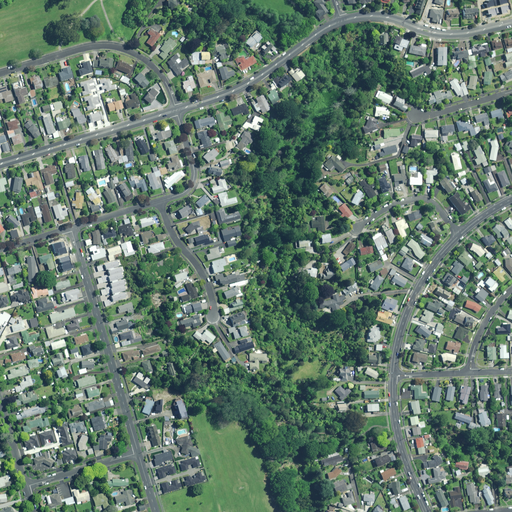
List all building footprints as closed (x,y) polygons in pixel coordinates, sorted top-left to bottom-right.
[(172,2),(171,0),(168,0),(166,1),(168,7),(170,7),(171,10),(173,9),(172,7),(177,6),(175,2),(172,2)] [(324,3),(322,0),(315,0),(312,2),(317,10),(313,12),(319,22),(324,18),(322,15),(327,12),(322,5),(324,3)] [(424,0),(416,0),(414,8),(416,9),(415,14),(420,15),(422,10),(421,10),(424,0)] [(505,11),(502,3),(482,9),(485,16),(496,13),(496,14),(505,11)] [(465,5),(462,6),(462,9),(461,9),(461,19),(472,19),(472,15),(476,15),(475,8),(465,9),(465,5)] [(443,7),(438,6),(437,11),(433,10),(434,7),(430,6),(428,16),(437,18),(436,20),(442,21),(443,16),(442,15),(443,7)] [(159,35),(149,29),(146,33),(150,36),(145,43),(151,47),(159,35)] [(262,37),(255,31),(245,43),(251,48),(256,43),(257,43),(259,41),(262,37)] [(384,34),(378,34),(377,44),(386,44),(386,38),(384,38),(384,34)] [(399,37),(394,35),(391,43),(394,44),(392,48),(400,51),(402,47),(405,48),(407,41),(399,38),(399,37)] [(175,43),(168,38),(165,42),(164,41),(162,44),(163,44),(159,49),(161,51),(158,55),(163,60),(167,55),(166,54),(175,43)] [(494,50),(503,47),(501,40),(496,42),(495,39),(491,41),(494,50)] [(263,45),(259,49),(260,50),(257,52),(259,54),(260,54),(262,56),(270,50),(272,52),(275,49),(269,42),(264,47),(263,45)] [(488,52),(486,43),(480,45),(481,47),(479,47),(479,46),(473,47),(473,49),(467,50),(468,55),(471,54),(472,55),(479,54),(480,57),(485,56),(484,53),(488,52)] [(426,48),(410,45),(409,52),(424,55),(426,48)] [(217,56),(217,54),(223,52),(221,46),(215,48),(210,49),(213,57),(217,56)] [(446,64),(446,46),(437,46),(437,62),(437,64),(446,64)] [(468,63),(467,57),(466,50),(451,52),(452,59),(463,58),(464,64),(468,63)] [(204,64),(204,60),(208,60),(208,52),(199,52),(199,55),(191,55),(191,65),(204,64)] [(241,71),(249,66),(251,68),(253,67),(252,65),(256,62),(252,56),(245,59),(243,55),(238,58),(238,57),(234,59),(241,71)] [(180,60),(178,61),(176,59),(174,60),(172,57),(166,62),(176,76),(181,72),(179,68),(184,65),(180,60)] [(92,67),(101,68),(104,68),(112,68),(112,59),(110,59),(110,58),(105,58),(105,59),(99,59),(99,60),(93,60),(92,67)] [(91,72),(88,60),(81,62),(83,68),(78,70),(80,76),(91,72)] [(122,63),(118,61),(115,68),(129,74),(132,67),(128,65),(129,65),(122,62),(122,63)] [(430,72),(430,71),(427,65),(423,68),(422,65),(409,72),(412,79),(422,74),(421,73),(424,71),(425,73),(424,74),(425,76),(430,73),(430,72)] [(72,78),(68,66),(61,68),(62,72),(57,73),(60,81),(72,78)] [(227,72),(225,67),(218,69),(221,80),(228,78),(228,77),(233,75),(232,70),(227,72)] [(303,76),(298,69),(293,72),(290,69),(287,72),(294,82),(303,76)] [(511,69),(506,72),(506,71),(502,73),(503,74),(498,76),(501,83),(511,77),(511,69)] [(216,81),(213,71),(196,75),(199,88),(211,85),(210,83),(216,81)] [(490,79),(491,72),(483,72),(483,84),(490,85),(490,79)] [(149,83),(139,73),(133,79),(143,88),(149,83)] [(272,89),(276,87),(279,91),(285,87),(284,85),(289,81),(284,74),(277,80),(275,77),(271,80),(274,84),(270,87),(272,89)] [(119,80),(126,84),(127,84),(129,82),(127,82),(129,79),(122,75),(119,80)] [(475,89),(477,76),(470,75),(468,88),(475,89)] [(41,87),(38,76),(29,78),(30,84),(32,84),(34,89),(41,87)] [(195,88),(191,76),(187,77),(188,80),(182,82),(183,85),(181,86),(182,89),(183,89),(184,93),(191,91),(191,89),(195,88)] [(58,84),(56,77),(50,79),(49,78),(42,80),(45,88),(58,84)] [(105,78),(98,80),(100,84),(103,83),(104,85),(101,86),(102,90),(105,89),(106,91),(115,88),(114,84),(111,85),(109,79),(105,80),(105,78)] [(464,82),(461,83),(460,85),(461,86),(460,87),(455,78),(449,82),(452,86),(451,87),(452,89),(453,88),(458,96),(460,94),(461,97),(464,95),(468,94),(464,82)] [(92,79),(79,83),(80,87),(83,86),(84,91),(81,92),(82,96),(91,93),(90,90),(94,88),(93,85),(89,86),(88,84),(93,82),(92,79)] [(6,91),(5,86),(0,87),(0,99),(3,98),(5,103),(13,100),(10,90),(6,91)] [(19,87),(12,89),(14,97),(15,96),(18,104),(24,103),(22,96),(27,95),(25,87),(20,89),(19,87)] [(158,93),(152,88),(143,99),(149,104),(154,98),(158,93)] [(271,89),(266,92),(267,93),(265,95),(271,105),(275,103),(274,102),(277,100),(274,95),(276,94),(273,89),(272,90),(271,89)] [(391,97),(377,90),(374,97),(388,104),(391,97)] [(451,99),(449,91),(440,94),(439,90),(432,93),(433,94),(427,96),(429,100),(427,100),(428,105),(435,103),(436,105),(440,104),(440,103),(451,99)] [(136,97),(134,93),(129,95),(131,99),(124,102),(126,109),(133,106),(134,109),(138,107),(137,105),(140,104),(137,97),(136,97)] [(269,109),(262,94),(254,98),(256,103),(252,105),(255,111),(259,110),(261,113),(269,109)] [(92,95),(83,98),(84,101),(87,100),(89,106),(86,107),(87,111),(96,108),(95,105),(99,103),(98,101),(97,97),(93,98),(92,95)] [(404,101),(395,97),(394,101),(392,100),(389,104),(399,109),(404,112),(406,107),(402,105),(404,101)] [(122,108),(120,100),(107,104),(109,112),(115,110),(122,108)] [(62,108),(60,101),(52,104),(54,111),(62,108)] [(242,115),(242,114),(242,115),(244,114),(244,116),(248,114),(247,111),(243,103),(230,109),(233,116),(241,113),(242,115)] [(386,108),(374,107),(373,116),(381,117),(381,114),(388,115),(388,110),(385,110),(386,108)] [(80,114),(79,109),(77,108),(75,109),(74,110),(74,109),(73,108),(71,109),(70,110),(71,112),(72,112),(73,118),(75,118),(77,125),(85,122),(83,115),(81,115),(81,114),(80,114)] [(503,120),(500,109),(489,112),(491,118),(497,117),(498,121),(503,120)] [(90,114),(87,115),(90,123),(93,122),(99,120),(102,119),(100,111),(96,112),(96,113),(90,115),(90,114)] [(223,117),(222,113),(215,115),(219,131),(228,128),(227,126),(231,124),(228,116),(223,117)] [(488,125),(485,113),(473,116),(475,123),(482,121),(484,126),(488,125)] [(54,132),(50,116),(42,118),(47,135),(52,133),(53,138),(58,137),(57,131),(54,132)] [(245,122),(241,127),(246,129),(247,127),(257,131),(259,126),(255,125),(257,121),(260,123),(261,119),(254,116),(250,124),(245,122)] [(375,125),(377,119),(374,118),(374,119),(367,116),(364,127),(370,129),(371,132),(376,130),(375,125)] [(70,126),(68,118),(63,120),(60,121),(59,117),(56,118),(57,122),(56,122),(58,130),(59,129),(59,131),(67,129),(67,127),(70,126)] [(213,121),(212,117),(208,118),(207,117),(193,122),(195,129),(208,125),(209,128),(215,126),(214,123),(216,122),(215,120),(213,121)] [(13,130),(18,129),(16,124),(19,124),(17,119),(6,123),(8,131),(7,131),(9,138),(11,137),(13,145),(22,143),(19,134),(14,135),(13,130)] [(33,125),(29,120),(23,125),(26,129),(26,130),(31,135),(35,139),(40,134),(37,130),(33,125)] [(474,135),(475,135),(473,128),(471,129),(470,125),(467,126),(467,123),(463,124),(463,122),(459,123),(459,121),(455,122),(457,132),(464,130),(464,131),(468,130),(470,136),(474,135)] [(453,132),(452,125),(441,126),(442,136),(439,137),(440,141),(447,140),(446,136),(447,135),(446,133),(453,132)] [(171,137),(169,129),(161,131),(154,133),(151,134),(152,139),(156,138),(157,140),(171,137)] [(398,136),(398,129),(382,130),(382,138),(388,138),(388,137),(398,136)] [(436,141),(436,130),(424,130),(424,141),(436,141)] [(199,139),(202,145),(199,146),(199,148),(202,147),(202,148),(210,145),(205,131),(196,134),(198,139),(199,139)] [(251,136),(244,131),(240,137),(241,138),(235,146),(241,150),(243,147),(244,148),(247,143),(249,144),(253,139),(250,137),(251,136)] [(420,136),(410,135),(409,146),(416,147),(416,143),(419,143),(420,136)] [(144,142),(141,137),(134,141),(141,155),(148,151),(144,142)] [(497,146),(496,140),(489,142),(489,143),(491,147),(488,160),(494,161),(497,146)] [(170,141),(164,143),(163,145),(165,150),(167,150),(168,155),(176,152),(173,142),(170,141)] [(233,148),(231,141),(224,143),(226,150),(233,148)] [(7,142),(0,144),(3,152),(9,150),(7,142)] [(123,163),(121,157),(121,155),(116,157),(110,145),(104,148),(111,163),(117,160),(119,163),(123,163)] [(379,157),(380,156),(381,159),(385,158),(384,155),(396,153),(394,145),(381,149),(382,151),(377,152),(379,157)] [(121,157),(123,163),(132,161),(131,146),(124,146),(125,156),(121,157)] [(484,155),(479,146),(472,150),(476,158),(473,160),(476,165),(481,163),(483,167),(488,164),(483,155),(484,155)] [(208,163),(217,154),(217,153),(219,151),(215,147),(213,149),(212,149),(207,153),(207,152),(202,157),(208,163)] [(101,150),(100,150),(93,151),(96,170),(104,169),(101,150)] [(461,169),(457,154),(450,156),(454,170),(461,169)] [(83,172),(91,170),(91,167),(88,167),(86,155),(77,157),(78,163),(80,163),(81,169),(82,169),(83,172)] [(325,171),(327,170),(330,172),(334,168),(339,173),(344,167),(337,161),(340,158),(336,155),(334,157),(333,156),(332,157),(330,155),(326,160),(326,159),(318,167),(320,169),(321,167),(325,171)] [(178,161),(176,156),(170,157),(171,162),(166,164),(167,169),(173,167),(173,169),(182,167),(180,160),(178,161)] [(74,163),(73,158),(68,158),(69,163),(64,164),(65,167),(63,168),(64,173),(66,172),(67,179),(74,178),(72,163),(74,163)] [(229,164),(228,159),(218,162),(220,167),(222,167),(222,169),(227,168),(226,165),(229,164)] [(53,165),(46,167),(47,168),(39,170),(40,176),(42,175),(45,185),(53,183),(50,175),(56,173),(53,165)] [(405,183),(403,165),(399,165),(400,174),(392,175),(392,182),(400,181),(401,183),(405,183)] [(160,176),(158,170),(157,170),(156,167),(152,168),(153,172),(146,175),(150,187),(151,186),(152,190),(161,187),(159,182),(156,183),(155,177),(160,176)] [(160,176),(161,178),(163,177),(162,175),(167,173),(165,167),(158,170),(160,176)] [(220,169),(207,167),(205,173),(210,174),(213,175),(219,176),(220,169)] [(435,168),(432,168),(432,171),(425,171),(424,183),(431,183),(431,175),(437,176),(437,171),(435,171),(435,168)] [(43,189),(37,171),(27,174),(29,179),(24,180),(26,186),(34,184),(36,191),(43,189)] [(181,176),(177,171),(175,173),(174,172),(168,178),(167,176),(164,179),(167,182),(163,185),(167,189),(181,176)] [(509,184),(503,171),(496,174),(502,187),(509,184)] [(420,185),(421,173),(413,172),(413,178),(408,177),(408,185),(420,185)] [(23,177),(14,176),(12,190),(21,191),(23,177)] [(108,204),(114,201),(113,196),(110,193),(110,190),(114,188),(112,184),(118,182),(116,177),(109,180),(110,181),(106,183),(108,188),(102,192),(106,199),(108,204)] [(134,179),(133,177),(127,178),(130,188),(135,186),(136,189),(140,187),(142,192),(146,190),(143,179),(138,181),(137,178),(134,179)] [(386,183),(384,177),(376,180),(381,193),(387,191),(386,189),(389,188),(387,183),(386,183)] [(0,191),(7,190),(7,192),(9,191),(8,188),(7,184),(5,178),(0,179),(0,191)] [(452,189),(444,178),(437,183),(442,189),(443,188),(446,193),(452,189)] [(489,183),(488,179),(482,182),(487,194),(493,191),(493,192),(497,190),(493,181),(489,183)] [(221,180),(217,181),(218,186),(210,188),(212,194),(227,190),(225,182),(222,183),(221,180)] [(375,195),(367,181),(360,185),(364,191),(368,199),(375,195)] [(132,197),(123,183),(117,187),(126,201),(132,197)] [(332,193),(322,183),(317,188),(326,198),(332,193)] [(100,202),(90,187),(85,191),(87,195),(86,196),(90,201),(91,201),(94,205),(100,202)] [(481,199),(477,189),(469,193),(474,203),(481,199)] [(363,196),(359,191),(355,194),(350,202),(355,206),(360,198),(363,196)] [(55,199),(53,192),(41,195),(42,198),(46,197),(47,201),(55,199)] [(226,196),(225,192),(217,194),(220,207),(236,203),(234,197),(226,200),(224,196),(226,196)] [(459,196),(455,192),(447,198),(460,216),(469,209),(466,205),(464,206),(457,197),(459,196)] [(80,196),(80,193),(75,193),(74,201),(71,201),(71,206),(74,206),(74,208),(81,209),(81,203),(82,203),(82,196),(80,196)] [(209,200),(204,194),(199,198),(200,199),(195,203),(199,208),(209,200)] [(351,214),(343,203),(337,208),(342,214),(339,216),(341,218),(343,216),(346,218),(351,214)] [(47,210),(46,204),(40,206),(41,209),(44,223),(50,221),(48,210),(47,210)] [(61,211),(59,204),(52,206),(55,219),(58,218),(58,220),(64,219),(63,216),(67,215),(65,210),(61,211)] [(193,213),(188,205),(176,211),(179,218),(189,214),(189,215),(193,213)] [(35,221),(31,207),(26,208),(28,213),(21,215),(24,227),(28,225),(27,218),(29,218),(30,222),(35,221)] [(218,225),(225,223),(225,225),(233,223),(232,221),(233,221),(231,214),(224,216),(222,211),(221,211),(221,209),(214,211),(218,225)] [(421,217),(419,210),(407,214),(409,221),(421,217)] [(19,224),(9,214),(4,219),(15,229),(19,224)] [(323,221),(322,216),(315,217),(316,221),(309,221),(310,228),(316,227),(316,232),(330,231),(329,228),(328,228),(327,220),(323,221)] [(153,224),(151,217),(145,219),(145,218),(138,220),(140,228),(153,224)] [(511,221),(509,217),(503,221),(508,228),(511,229),(511,221)] [(123,220),(123,223),(120,224),(120,226),(117,227),(119,234),(123,233),(124,236),(127,235),(128,237),(132,236),(129,223),(128,224),(127,219),(123,220)] [(403,224),(401,220),(394,223),(400,238),(405,236),(402,229),(407,227),(405,223),(403,224)] [(437,227),(433,220),(427,223),(431,232),(436,235),(441,228),(438,226),(437,227)] [(194,229),(195,228),(197,233),(203,231),(201,226),(199,226),(198,221),(190,224),(184,229),(188,234),(194,229)] [(511,239),(510,237),(509,237),(508,238),(506,236),(507,235),(500,224),(497,226),(496,225),(491,229),(496,235),(496,238),(500,238),(503,241),(505,239),(509,245),(511,242),(511,239)] [(387,230),(385,225),(380,227),(383,233),(383,232),(389,244),(395,241),(390,229),(387,230)] [(225,242),(229,241),(228,238),(235,236),(235,237),(240,236),(237,227),(232,228),(233,229),(227,231),(226,227),(220,229),(223,242),(225,242)] [(116,237),(113,229),(101,233),(103,239),(109,237),(110,239),(116,237)] [(97,230),(91,232),(92,237),(92,245),(100,244),(99,237),(97,230)] [(151,237),(149,231),(139,234),(142,242),(139,243),(140,245),(148,243),(147,238),(151,237)] [(208,240),(206,233),(187,239),(188,244),(194,242),(195,246),(200,245),(201,246),(213,243),(212,239),(208,240)] [(329,242),(327,234),(319,235),(320,243),(329,242)] [(379,234),(376,236),(375,234),(370,237),(377,251),(387,246),(381,235),(380,236),(379,234)] [(421,234),(418,239),(420,240),(419,241),(428,247),(432,240),(421,234)] [(495,240),(491,234),(486,237),(485,235),(481,238),(487,246),(495,240)] [(313,239),(308,240),(294,241),(295,249),(303,248),(303,247),(308,246),(308,244),(313,243),(313,239)] [(410,239),(407,243),(406,243),(405,245),(406,246),(406,245),(411,249),(414,256),(419,260),(424,254),(420,251),(417,244),(410,239)] [(130,242),(121,245),(120,245),(121,250),(122,250),(125,257),(134,254),(133,251),(132,251),(130,242)] [(163,249),(161,242),(148,246),(149,248),(147,249),(148,253),(150,253),(151,254),(159,252),(159,250),(163,249)] [(355,246),(350,242),(342,252),(346,255),(348,253),(349,254),(355,246)] [(479,246),(473,243),(470,249),(475,251),(480,257),(485,252),(479,246)] [(96,250),(95,246),(88,248),(89,252),(91,251),(92,255),(90,255),(92,261),(106,257),(103,248),(96,250)] [(120,253),(118,246),(106,250),(108,256),(107,256),(109,262),(114,260),(112,255),(120,253)] [(372,253),(371,246),(358,249),(359,255),(372,253)] [(207,260),(219,257),(219,254),(220,253),(219,247),(208,250),(209,254),(205,255),(207,260)] [(510,253),(507,248),(500,253),(503,257),(510,253)] [(66,258),(59,249),(52,253),(59,262),(55,265),(59,270),(64,266),(61,262),(66,258)] [(468,255),(463,251),(457,258),(466,266),(471,260),(470,259),(471,258),(468,255)] [(40,264),(43,263),(44,265),(45,265),(46,270),(53,268),(49,254),(38,257),(40,264)] [(179,268),(173,256),(166,260),(168,264),(159,268),(163,275),(179,268)] [(35,281),(33,257),(25,257),(27,282),(35,281)] [(411,260),(406,257),(400,267),(409,272),(411,269),(410,268),(412,263),(410,262),(411,260)] [(355,263),(351,258),(339,266),(343,271),(355,263)] [(225,265),(223,259),(210,262),(212,268),(210,269),(212,274),(222,271),(221,266),(225,265)] [(382,267),(378,260),(366,266),(369,273),(382,267)] [(463,267),(455,260),(452,264),(454,266),(450,271),(456,275),(463,267)] [(107,269),(107,270),(112,269),(112,268),(117,266),(116,261),(103,265),(103,268),(104,270),(107,269)] [(482,265),(478,262),(474,266),(477,270),(482,265)] [(20,272),(18,264),(6,268),(8,275),(20,272)] [(112,269),(107,270),(106,270),(107,271),(105,271),(106,276),(101,277),(101,278),(96,280),(97,284),(110,280),(110,282),(116,280),(121,279),(120,273),(121,272),(120,267),(114,269),(114,268),(112,269)] [(504,274),(499,267),(492,272),(501,283),(504,280),(501,276),(504,274)] [(303,276),(316,277),(316,275),(314,274),(315,269),(310,268),(310,270),(305,270),(305,271),(303,271),(303,276)] [(332,269),(327,269),(327,272),(325,272),(325,275),(322,275),(322,279),(332,279),(332,269)] [(188,278),(185,271),(173,276),(175,282),(188,278)] [(236,282),(243,281),(241,274),(234,276),(233,273),(222,276),(221,274),(213,276),(215,281),(217,281),(218,284),(220,284),(220,286),(236,281),(236,282)] [(457,285),(460,281),(452,275),(451,276),(447,273),(446,276),(444,275),(441,281),(449,286),(451,283),(453,285),(454,283),(457,285)] [(383,279),(377,275),(373,281),(371,280),(368,284),(370,285),(369,287),(375,291),(383,279)] [(405,282),(394,275),(390,283),(393,285),(394,283),(402,288),(405,282)] [(482,287),(484,284),(489,288),(488,289),(492,292),(498,285),(488,277),(484,282),(480,280),(477,283),(482,287)] [(68,281),(67,280),(54,284),(55,290),(71,286),(69,281),(68,281)] [(109,283),(110,287),(99,290),(101,296),(110,293),(110,295),(123,291),(122,285),(123,285),(122,281),(121,280),(116,281),(116,280),(110,282),(111,283),(109,283)] [(238,294),(237,294),(239,293),(238,290),(236,290),(235,287),(244,285),(246,283),(245,280),(243,281),(236,282),(233,283),(234,286),(231,287),(231,288),(229,289),(230,290),(222,292),(225,299),(238,294)] [(194,287),(192,283),(185,285),(191,299),(198,296),(194,287)] [(355,291),(355,290),(356,290),(356,292),(358,292),(358,288),(356,288),(356,287),(355,287),(355,283),(351,283),(350,285),(343,290),(346,295),(352,291),(355,291)] [(40,291),(38,285),(30,287),(31,292),(30,292),(32,299),(37,298),(37,297),(47,294),(48,296),(53,295),(51,288),(46,289),(40,291)] [(449,293),(438,287),(435,291),(446,297),(449,293)] [(479,290),(477,288),(473,292),(475,294),(473,297),(480,303),(487,294),(481,288),(479,290)] [(30,301),(27,289),(24,290),(25,292),(11,296),(13,303),(22,301),(22,304),(28,303),(28,301),(30,301)] [(76,289),(60,293),(61,299),(62,302),(65,301),(65,300),(71,299),(72,301),(77,299),(76,294),(77,294),(76,289)] [(104,306),(108,305),(125,301),(122,292),(110,296),(111,299),(109,299),(110,301),(108,301),(108,300),(102,301),(104,306)] [(325,301),(319,301),(318,308),(322,308),(323,306),(327,306),(327,308),(330,308),(331,312),(339,310),(338,306),(341,305),(343,303),(342,301),(345,299),(342,294),(338,297),(337,294),(331,295),(332,299),(325,301)] [(451,307),(453,303),(449,300),(449,302),(439,296),(437,299),(447,304),(447,305),(444,309),(449,312),(451,307)] [(47,304),(45,298),(36,300),(38,307),(35,307),(37,313),(53,309),(51,303),(47,304)] [(389,300),(384,298),(380,308),(387,311),(389,308),(393,310),(396,301),(390,299),(389,300)] [(227,308),(222,310),(224,314),(229,313),(233,312),(232,311),(241,308),(238,299),(234,300),(235,302),(229,304),(230,309),(228,309),(227,308)] [(476,313),(480,307),(474,303),(466,300),(463,306),(472,310),(476,313)] [(442,304),(434,301),(432,305),(427,303),(425,308),(437,313),(437,314),(441,316),(443,311),(440,310),(442,304)] [(195,314),(194,312),(201,310),(199,302),(182,306),(183,314),(188,313),(189,315),(195,314)] [(132,312),(129,303),(117,307),(118,309),(116,309),(117,313),(126,311),(127,314),(132,312)] [(459,307),(454,304),(451,310),(456,313),(459,307)] [(74,316),(72,308),(63,311),(63,312),(58,314),(58,312),(48,315),(51,324),(55,322),(74,316)] [(433,314),(424,310),(419,320),(428,324),(433,314)] [(391,314),(383,311),(382,314),(376,312),(374,320),(390,325),(391,321),(386,319),(387,316),(390,317),(391,314)] [(242,321),(243,320),(240,312),(227,317),(227,316),(223,318),(224,321),(228,320),(229,324),(232,323),(234,327),(244,324),(242,321)] [(200,325),(197,314),(192,316),(192,317),(179,321),(180,325),(183,324),(184,328),(191,326),(192,327),(200,325)] [(453,320),(469,328),(472,317),(465,316),(464,318),(456,314),(453,320)] [(118,331),(127,328),(125,320),(127,319),(126,317),(121,318),(122,320),(119,320),(120,322),(115,324),(116,328),(110,329),(111,334),(118,332),(118,331)] [(79,328),(76,319),(72,320),(72,323),(65,325),(67,332),(79,328)] [(24,329),(21,320),(17,322),(18,324),(10,326),(12,332),(24,329)] [(437,337),(438,336),(439,333),(442,334),(442,332),(441,331),(443,325),(437,323),(434,334),(436,335),(436,336),(437,337)] [(510,333),(510,324),(503,324),(503,327),(497,327),(497,334),(510,333)] [(430,332),(420,325),(416,330),(426,338),(430,332)] [(55,329),(53,329),(52,326),(45,328),(48,339),(64,334),(62,328),(55,330),(55,329)] [(246,335),(243,326),(236,328),(238,333),(236,333),(234,327),(227,329),(228,333),(231,333),(233,339),(239,338),(238,336),(240,335),(240,337),(246,335)] [(468,330),(458,326),(453,338),(460,341),(463,334),(466,335),(468,330)] [(377,339),(378,339),(378,332),(378,328),(375,328),(368,327),(367,333),(366,333),(366,339),(365,339),(365,342),(374,342),(374,341),(376,341),(377,339)] [(214,337),(205,330),(201,336),(196,331),(192,336),(197,340),(199,339),(202,342),(204,340),(209,344),(214,337)] [(31,344),(31,343),(33,342),(33,341),(37,339),(36,337),(39,336),(38,333),(28,336),(26,332),(25,332),(25,331),(20,332),(24,344),(27,343),(28,345),(31,344)] [(134,343),(138,341),(137,338),(135,339),(132,331),(130,331),(118,334),(120,341),(120,342),(121,347),(134,343)] [(88,341),(86,334),(73,338),(75,345),(88,341)] [(18,346),(14,336),(7,338),(9,344),(5,345),(6,350),(12,348),(13,350),(17,349),(16,347),(18,346)] [(246,343),(244,339),(238,341),(239,345),(233,348),(235,354),(253,347),(250,341),(246,343)] [(417,342),(415,341),(414,345),(412,345),(411,349),(421,351),(423,341),(418,339),(417,342)] [(65,346),(63,340),(50,344),(52,350),(65,346)] [(228,357),(229,357),(219,341),(213,345),(224,363),(230,359),(228,357)] [(454,343),(447,341),(444,349),(450,351),(451,349),(453,350),(452,354),(456,355),(460,343),(454,342),(454,343)] [(80,346),(80,347),(78,348),(79,353),(81,352),(82,356),(91,354),(89,348),(90,348),(89,344),(80,346)] [(140,351),(142,356),(159,351),(157,344),(143,348),(143,347),(138,348),(139,351),(140,351)] [(34,348),(33,346),(28,347),(30,354),(31,357),(44,353),(42,347),(37,348),(37,347),(34,348)] [(505,353),(505,346),(498,346),(498,359),(508,358),(508,353),(505,353)] [(494,347),(485,347),(485,357),(487,357),(487,360),(494,360),(494,347)] [(133,352),(132,349),(121,353),(123,362),(130,360),(130,361),(133,360),(137,359),(136,356),(139,356),(137,351),(133,352)] [(25,351),(20,353),(19,352),(10,355),(12,363),(25,358),(24,355),(26,355),(25,351)] [(426,356),(413,352),(410,361),(418,363),(418,361),(424,363),(426,356)] [(63,360),(61,353),(55,354),(56,358),(51,359),(53,366),(58,364),(58,366),(64,364),(63,360)] [(367,363),(372,363),(372,366),(376,366),(376,364),(379,364),(380,354),(374,353),(374,356),(370,355),(367,355),(367,363)] [(455,356),(445,353),(440,354),(442,361),(445,360),(453,362),(455,356)] [(264,363),(264,354),(248,354),(248,361),(253,361),(253,363),(247,363),(247,369),(256,370),(257,361),(260,361),(260,363),(264,363)] [(36,358),(26,361),(28,369),(38,366),(36,358)] [(152,371),(147,360),(141,363),(145,373),(152,371)] [(89,362),(89,361),(80,361),(80,368),(86,368),(87,369),(93,369),(92,362),(89,362)] [(173,374),(169,363),(165,365),(166,367),(164,368),(166,375),(169,374),(169,376),(173,374)] [(24,370),(23,365),(19,366),(20,369),(14,370),(14,369),(9,370),(10,374),(6,375),(7,379),(28,374),(27,370),(24,370)] [(58,370),(54,372),(58,380),(67,376),(62,366),(57,369),(58,370)] [(377,373),(366,367),(363,373),(374,379),(377,373)] [(347,369),(337,369),(337,376),(340,376),(340,381),(346,381),(346,376),(347,376),(347,369)] [(146,383),(148,380),(145,378),(142,382),(139,380),(142,375),(137,373),(132,381),(143,388),(143,387),(147,389),(150,385),(146,383)] [(32,385),(30,376),(24,377),(25,381),(19,383),(20,386),(14,388),(15,390),(12,391),(13,394),(25,390),(24,387),(32,385)] [(87,377),(75,381),(73,381),(74,386),(76,385),(77,387),(81,386),(81,387),(95,383),(93,376),(87,378),(87,377)] [(488,398),(489,384),(484,384),(484,386),(479,386),(479,401),(486,401),(486,398),(488,398)] [(420,385),(409,386),(409,390),(413,390),(413,399),(426,399),(426,393),(420,393),(420,385)] [(343,391),(339,386),(333,392),(338,397),(337,398),(340,401),(349,392),(346,388),(343,391)] [(453,387),(446,386),(445,393),(443,393),(443,396),(445,397),(444,400),(451,401),(453,387)] [(469,388),(461,386),(460,389),(459,389),(458,393),(459,393),(458,400),(461,400),(460,403),(465,404),(469,388)] [(440,388),(431,387),(429,400),(437,402),(440,388)] [(91,391),(90,388),(85,389),(88,398),(99,395),(97,389),(91,391)] [(71,398),(75,396),(76,398),(82,396),(81,390),(74,392),(75,393),(70,395),(71,398)] [(32,395),(31,391),(26,393),(23,394),(17,396),(19,402),(22,401),(23,404),(36,400),(35,394),(32,395)] [(144,405),(143,406),(141,412),(148,415),(153,403),(150,401),(151,398),(147,396),(146,399),(145,399),(143,404),(144,405)] [(109,401),(104,402),(105,407),(113,405),(111,399),(109,399),(109,401)] [(172,403),(175,410),(172,411),(174,415),(177,414),(178,418),(182,416),(182,418),(186,417),(179,400),(172,403)] [(104,407),(102,403),(102,401),(96,402),(95,401),(84,404),(84,407),(85,407),(86,410),(87,410),(88,412),(104,407)] [(419,413),(417,401),(409,402),(410,410),(411,410),(412,414),(419,413)] [(483,406),(482,403),(477,404),(478,409),(477,409),(478,415),(477,415),(478,422),(479,422),(479,427),(484,426),(484,428),(487,427),(487,425),(489,424),(489,419),(487,420),(486,414),(487,413),(487,411),(483,412),(482,406),(483,406)] [(378,414),(378,411),(378,404),(365,405),(365,412),(372,411),(372,414),(378,414)] [(19,412),(20,414),(15,416),(17,422),(23,420),(23,421),(33,417),(33,416),(44,412),(41,405),(19,412)] [(80,413),(78,407),(67,411),(69,419),(72,418),(71,416),(80,413)] [(503,413),(503,409),(499,409),(499,413),(495,414),(496,420),(497,427),(504,427),(504,420),(505,420),(504,413),(503,413)] [(456,412),(453,419),(467,424),(466,427),(472,429),(474,424),(468,422),(470,418),(456,412)] [(106,428),(102,415),(90,419),(94,432),(106,428)] [(424,424),(423,422),(417,423),(416,416),(409,418),(410,425),(418,424),(418,425),(418,427),(411,428),(412,436),(420,435),(419,428),(424,427),(424,424)] [(48,425),(46,418),(40,419),(40,418),(27,422),(28,425),(23,426),(24,433),(30,431),(30,429),(38,426),(39,428),(48,425)] [(83,425),(82,422),(75,424),(75,423),(68,425),(71,433),(76,431),(77,434),(82,433),(86,432),(84,427),(83,428),(82,425),(83,425)] [(156,430),(154,425),(146,428),(152,447),(160,445),(156,434),(160,433),(158,429),(156,430)] [(70,435),(67,426),(61,428),(63,437),(70,435)] [(41,450),(36,433),(29,436),(34,450),(36,449),(37,451),(41,450)] [(98,444),(93,446),(94,451),(100,449),(107,449),(107,441),(111,441),(112,435),(99,434),(98,444)] [(186,437),(186,434),(179,436),(179,438),(174,439),(176,444),(177,444),(181,447),(179,453),(186,455),(188,452),(189,453),(190,457),(199,455),(197,448),(193,449),(189,436),(186,437)] [(88,438),(80,435),(77,443),(78,451),(84,450),(84,445),(88,438)] [(424,453),(421,438),(414,439),(416,448),(417,455),(424,453)] [(72,454),(68,440),(60,442),(62,451),(64,450),(65,453),(67,452),(68,455),(72,454)] [(379,451),(376,441),(369,444),(372,453),(379,451)] [(56,460),(54,461),(50,458),(48,451),(40,454),(40,455),(32,457),(34,465),(42,463),(50,467),(52,464),(56,466),(61,464),(59,459),(56,460)] [(172,459),(169,451),(153,456),(154,459),(152,459),(154,467),(161,464),(161,463),(172,459)] [(339,456),(337,457),(336,455),(321,459),(323,466),(330,464),(330,466),(335,465),(341,463),(339,456)] [(389,462),(386,455),(373,460),(375,467),(389,462)] [(435,467),(441,463),(435,455),(431,458),(433,461),(422,463),(423,469),(426,469),(426,470),(429,469),(428,468),(435,467)] [(468,462),(454,461),(454,467),(458,468),(458,469),(467,470),(468,462)] [(488,475),(487,463),(481,464),(482,467),(477,468),(478,478),(484,478),(484,475),(488,475)] [(340,472),(335,468),(331,471),(325,473),(327,480),(335,477),(340,472)] [(380,473),(383,480),(378,482),(380,486),(384,484),(383,481),(389,479),(388,477),(395,474),(393,468),(380,473)] [(439,472),(438,468),(432,469),(433,478),(427,479),(427,484),(441,481),(440,478),(443,477),(442,471),(439,472)] [(511,481),(511,468),(507,469),(508,472),(506,472),(506,475),(503,475),(504,479),(503,479),(503,484),(510,483),(510,481),(511,481)] [(177,480),(173,469),(163,473),(166,481),(162,482),(164,486),(168,485),(170,488),(173,487),(174,492),(185,487),(183,482),(178,484),(176,480),(177,480)] [(9,481),(7,475),(0,477),(0,487),(5,486),(4,483),(9,481)] [(346,490),(341,480),(331,484),(334,492),(337,491),(338,493),(346,490)] [(394,496),(401,493),(396,482),(386,486),(388,489),(390,488),(393,495),(391,496),(389,492),(387,494),(390,499),(395,497),(394,496)] [(474,492),(473,484),(465,485),(467,496),(468,495),(469,503),(471,503),(471,504),(479,503),(478,496),(476,496),(475,492),(474,492)] [(460,499),(458,487),(453,488),(454,491),(448,492),(449,501),(448,501),(449,508),(454,507),(453,500),(460,499)] [(76,503),(77,504),(81,503),(80,502),(89,499),(87,492),(78,494),(77,488),(70,490),(72,496),(74,496),(76,503)] [(493,500),(487,488),(481,490),(483,494),(483,495),(488,506),(493,503),(491,500),(493,500)] [(132,494),(130,489),(121,492),(122,494),(113,497),(116,504),(124,502),(125,506),(135,503),(132,496),(130,497),(130,495),(132,494)] [(446,505),(440,490),(434,492),(440,508),(446,505)] [(109,508),(104,492),(94,496),(95,499),(92,500),(95,507),(101,504),(103,510),(109,508)] [(58,493),(45,497),(46,498),(47,504),(46,505),(48,509),(56,507),(56,509),(62,507),(61,502),(64,501),(65,505),(74,503),(72,497),(66,499),(60,500),(58,493)] [(354,503),(351,494),(344,496),(345,497),(340,498),(343,506),(354,503)] [(373,502),(373,494),(362,495),(362,501),(365,501),(366,505),(371,505),(371,502),(373,502)] [(409,508),(404,496),(398,499),(403,511),(409,508)] [(397,507),(395,503),(393,499),(389,501),(390,505),(392,504),(394,508),(397,507)]
